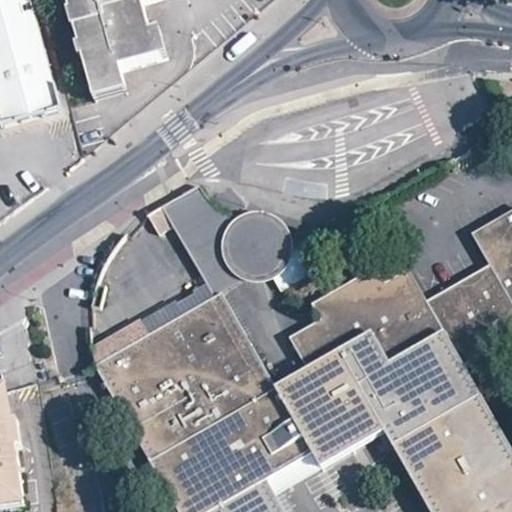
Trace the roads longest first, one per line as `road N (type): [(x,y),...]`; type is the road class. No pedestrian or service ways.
road 1 (tertiary): [(176,123),(295,57),(379,39)]
road 2 (tertiary): [(176,123),(0,255)]
road 3 (tertiary): [(312,0),(176,123)]
